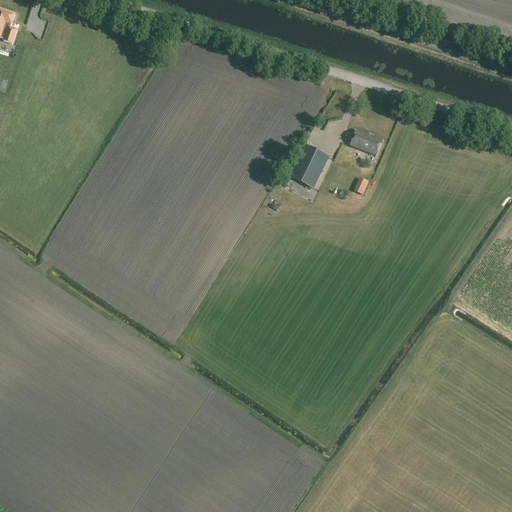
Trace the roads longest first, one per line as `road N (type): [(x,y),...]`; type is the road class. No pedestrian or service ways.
road 1 (unclassified): [(511,130),(108,0)]
road 2 (tertiary): [(511,66),(304,0)]
